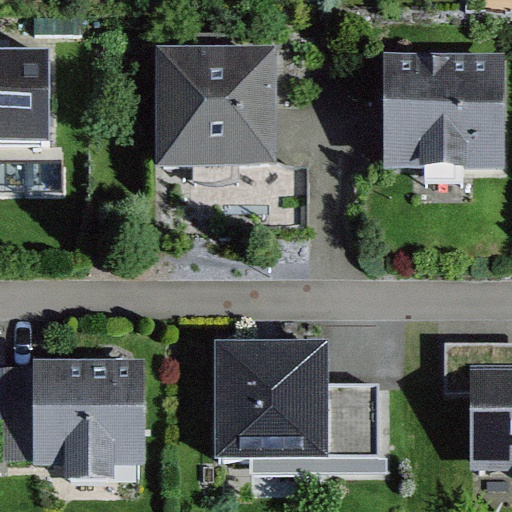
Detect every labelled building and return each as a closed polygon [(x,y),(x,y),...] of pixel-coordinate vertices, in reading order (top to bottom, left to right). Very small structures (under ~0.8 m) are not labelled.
[(49,58),(0,59),(0,155),(50,155),(49,58)] [(277,65),(165,66),(168,176),(281,174),(277,65)] [(508,72),(387,74),(388,168),(510,167),(508,72)] [(347,355),(237,355),(237,459),(392,459),(393,387),(347,387),(347,355)] [(511,365),(494,365),(495,474),(511,473),(511,365)] [(145,369),(19,371),(21,482),(146,480),(145,369)]
